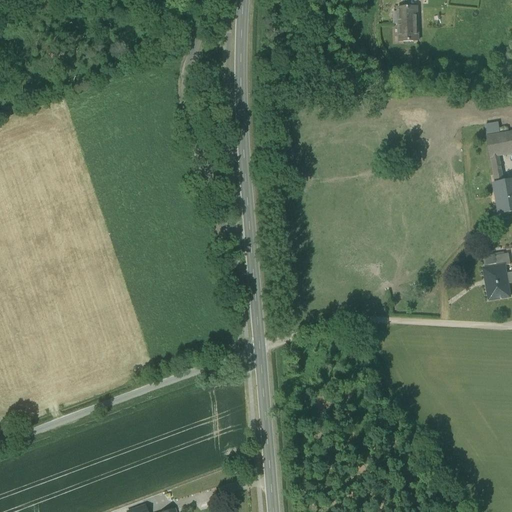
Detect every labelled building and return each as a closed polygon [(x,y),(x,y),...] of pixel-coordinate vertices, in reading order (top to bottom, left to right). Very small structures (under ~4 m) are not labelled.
[(397,12),(398,24),(416,23),(415,8),(397,9),(397,12)] [(417,41),(416,23),(398,24),(399,42),(417,41)] [(485,126),(487,137),(498,135),(496,124),(485,126)] [(499,157),(511,154),(511,132),(498,135),(487,137),(489,148),(491,159),(499,157)] [(511,182),(503,184),(499,157),(491,159),(497,194),(495,195),(496,198),(501,197),(502,203),(508,202),(507,195),(511,193),(511,182)] [(496,198),(499,216),(501,215),(511,213),(511,193),(507,195),(508,202),(502,203),(501,197),(496,198)] [(495,257),(497,267),(505,266),(505,267),(510,266),(508,254),(495,257)] [(497,267),(495,257),(483,259),(485,269),(497,267)] [(510,298),(508,285),(506,275),(505,267),(505,266),(497,267),(485,269),(483,270),(489,301),(510,298)]
